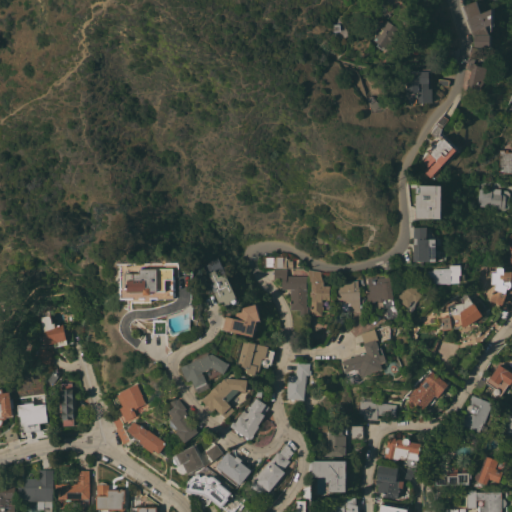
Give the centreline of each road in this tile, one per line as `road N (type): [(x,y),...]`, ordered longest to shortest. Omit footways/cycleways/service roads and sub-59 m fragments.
road 1 (residential): [(276,511),(299,484),(302,450),(273,396),(284,311),(248,262),(255,245),(286,249),(323,268),(395,252),(406,236),(402,168),(464,57),(452,0)]
road 2 (residential): [(365,511),(378,432),(438,421),(511,320)]
road 3 (residential): [(284,427),(277,445),(251,449),(204,416),(176,379),(178,355),(213,332),(211,298)]
road 4 (residential): [(191,511),(130,461),(92,443),(47,442),(0,455)]
